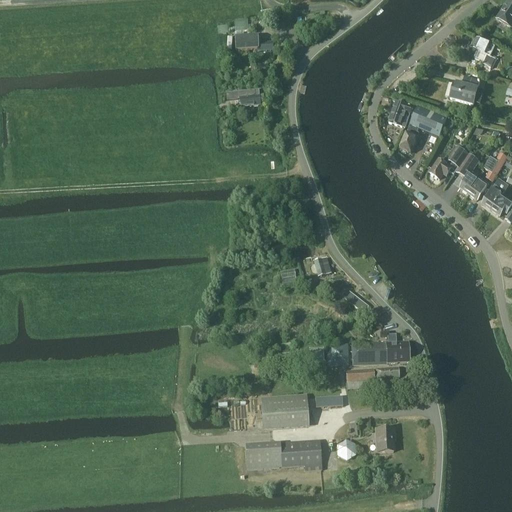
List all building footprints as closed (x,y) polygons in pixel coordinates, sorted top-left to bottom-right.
[(497,20),(510,29),(511,26),(511,4),(509,3),(505,8),(506,8),(503,13),(502,13),(497,20)] [(314,13),(315,17),(305,18),(306,27),(316,26),(316,22),(325,21),(324,12),(314,13)] [(235,33),(248,32),(247,20),(234,21),(235,33)] [(235,38),(235,51),(258,50),(258,52),(272,51),(272,42),(257,44),(257,37),(235,38)] [(494,47),(475,38),(471,48),(490,57),(494,47)] [(487,56),(483,66),(491,70),(495,60),(487,56)] [(450,99),(473,106),(480,81),(464,77),(462,85),(455,83),(450,99)] [(240,108),(260,107),(259,94),(254,94),(254,92),(226,94),(227,101),(239,100),(240,108)] [(389,124),(401,128),(402,128),(406,129),(410,117),(414,108),(396,102),(389,124)] [(447,120),(418,108),(400,149),(410,154),(418,136),(416,135),(418,130),(439,139),(447,120)] [(500,136),(494,133),(491,140),(498,142),(500,136)] [(450,173),(453,176),(467,156),(464,153),(466,150),(459,146),(446,166),(439,161),(430,174),(439,180),(443,175),(446,178),(450,173)] [(493,184),(507,159),(500,154),(496,161),(491,159),(484,170),(489,173),(486,179),(493,184)] [(468,195),(477,182),(473,179),(475,175),(473,174),(472,175),(471,174),(478,163),(469,157),(457,173),(466,179),(459,188),(468,195)] [(479,180),(477,182),(468,195),(477,201),(487,186),(488,186),(486,184),(486,183),(484,182),(483,184),(479,180)] [(499,180),(482,205),(491,211),(500,198),(501,198),(502,197),(509,187),(499,180)] [(500,198),(491,211),(499,217),(504,210),(508,213),(511,207),(507,203),(508,201),(502,197),(501,198),(500,198)] [(327,259),(313,263),(314,267),(312,267),(311,270),(312,275),(315,276),(317,276),(318,279),(331,275),(327,259)] [(282,272),(283,283),(297,281),(295,270),(282,272)] [(369,308),(349,293),(344,299),(363,315),(369,308)] [(386,365),(409,364),(408,344),(396,345),(396,336),(388,336),(388,346),(386,346),(386,344),(352,345),(353,366),(386,365)] [(349,366),(349,345),(328,345),(328,366),(349,366)] [(325,348),(310,348),(310,365),(324,365),(325,348)] [(272,375),(300,371),(298,361),(271,364),(272,375)] [(255,377),(267,376),(267,366),(254,366),(255,377)] [(389,380),(399,380),(398,370),(376,371),(377,381),(382,380),(382,388),(380,388),(380,397),(390,396),(389,380)] [(347,389),(375,388),(374,371),(346,372),(347,389)] [(343,396),(316,397),(316,407),(344,407),(343,396)] [(261,400),(262,412),(263,429),(308,426),(306,397),(261,400)] [(392,440),(394,440),(393,430),(375,431),(377,453),(393,452),(392,440)] [(345,462),(359,453),(349,438),(335,447),(345,462)] [(319,442),(279,445),(245,447),(247,472),(304,467),(305,473),(321,471),(319,442)]
